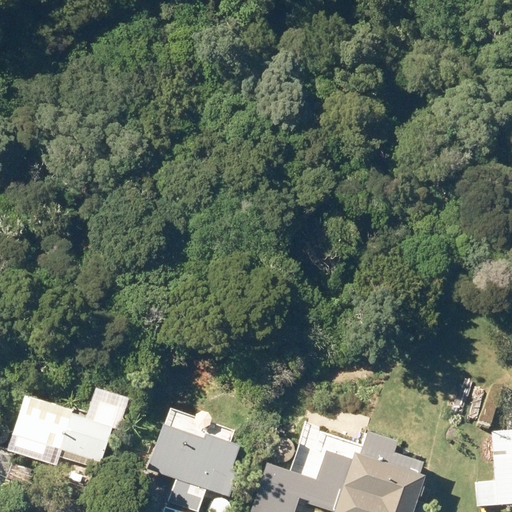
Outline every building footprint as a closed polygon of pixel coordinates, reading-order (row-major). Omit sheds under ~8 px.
[(103,457),(112,424),(71,412),(66,428),(25,416),(19,432),(46,441),(103,457)] [(236,447),(202,435),(200,441),(161,427),(146,469),(170,478),(163,500),(195,511),(199,499),(207,501),(214,498),(216,495),(226,498),(235,474),(227,471),(236,447)] [(473,482),(475,506),(511,503),(511,430),(488,432),(492,480),(473,482)] [(295,511),(300,499),(331,511),(414,511),(426,476),(421,473),(424,463),(395,453),(397,441),(366,433),(357,450),(351,460),(326,450),(317,479),(268,460),(250,511),(295,511)] [(44,452),(28,448),(24,462),(39,467),(44,452)]
